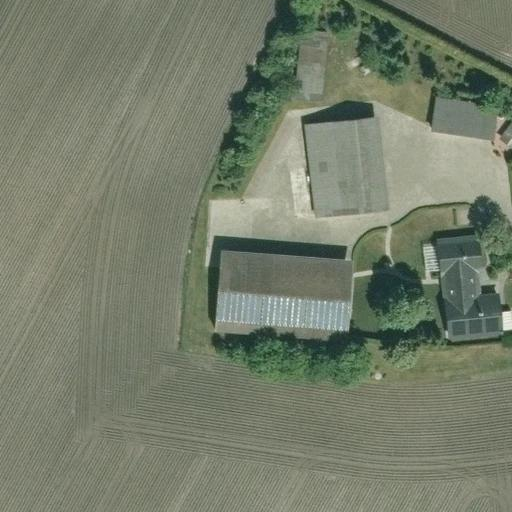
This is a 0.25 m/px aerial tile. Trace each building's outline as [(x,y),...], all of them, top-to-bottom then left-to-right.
[(295,29),(294,88),(321,88),(322,29),(295,29)] [(439,91),(431,122),(488,137),(497,107),(439,91)] [(300,116),(311,209),(382,201),(371,108),(300,116)] [(511,113),(511,114),(497,133),(511,143),(511,113)] [(434,235),(442,338),(500,333),(497,285),(472,287),(471,270),(478,269),(475,232),(434,235)] [(214,239),(206,321),(344,334),(352,252),(214,239)]
